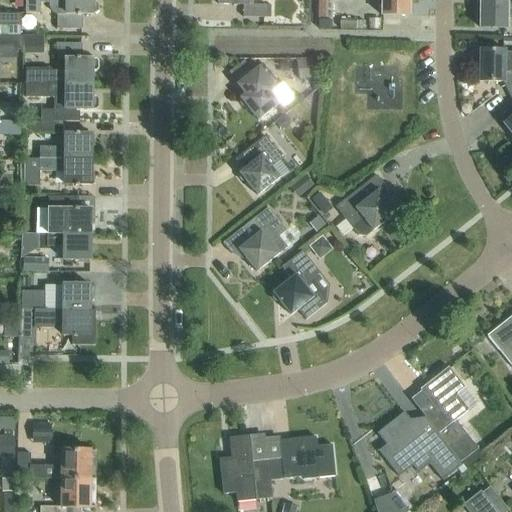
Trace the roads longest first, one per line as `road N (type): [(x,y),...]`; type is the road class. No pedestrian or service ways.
road 1 (unclassified): [(162,399),(165,0)]
road 2 (residential): [(162,399),(295,387),(341,373),(389,346),(511,248)]
road 3 (residential): [(511,235),(467,175),(449,132),(442,0)]
road 4 (residential): [(0,396),(162,399)]
